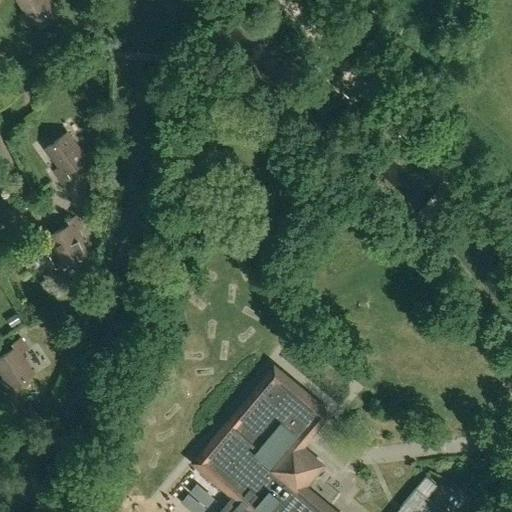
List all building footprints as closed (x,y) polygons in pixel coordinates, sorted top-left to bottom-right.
[(27,26),(55,8),(49,0),(18,0),(27,13),(21,17),(27,26)] [(63,181),(69,177),(66,173),(86,158),(68,133),(47,148),(60,167),(55,171),(63,181)] [(57,266),(86,252),(76,231),(82,228),(76,217),(69,220),(72,225),(49,236),(58,253),(52,257),(57,266)] [(12,327),(21,321),(16,313),(7,319),(12,327)] [(0,382),(5,391),(34,373),(21,354),(27,350),(20,339),(14,343),(16,347),(0,357),(0,368),(5,378),(0,381),(0,382)] [(333,511),(302,486),(314,472),(301,446),(302,445),(328,413),(274,368),(201,456),(238,487),(217,511),(333,511)] [(444,511),(427,497),(437,485),(425,475),(394,511),(444,511)]
